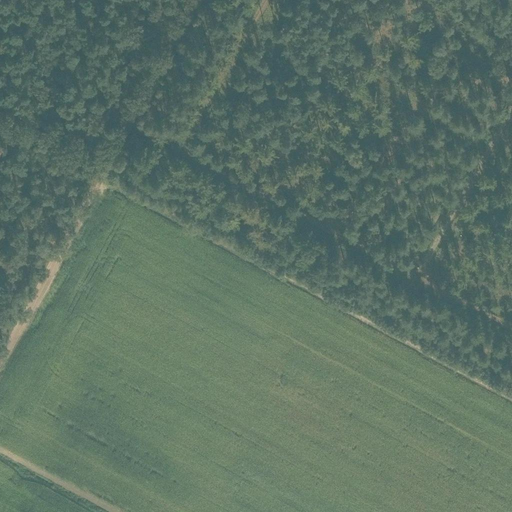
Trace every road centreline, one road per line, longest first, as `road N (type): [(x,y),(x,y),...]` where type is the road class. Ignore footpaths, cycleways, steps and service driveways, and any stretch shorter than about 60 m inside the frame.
road 1 (track): [(100,171),(511,395)]
road 2 (track): [(511,326),(127,124)]
road 3 (track): [(0,357),(100,171)]
road 4 (track): [(100,171),(194,0)]
road 5 (track): [(511,112),(419,277)]
road 6 (track): [(267,0),(184,152)]
